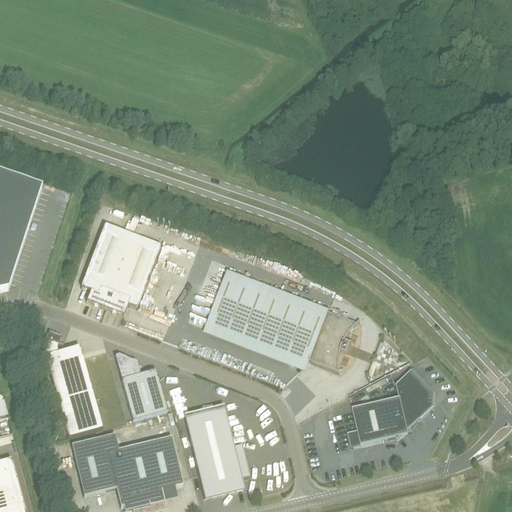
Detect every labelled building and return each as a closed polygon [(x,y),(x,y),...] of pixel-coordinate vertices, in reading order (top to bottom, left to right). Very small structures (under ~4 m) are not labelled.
[(0,174),(0,293),(8,292),(9,288),(41,189),(0,174)] [(128,232),(134,235),(142,220),(135,216),(128,232)] [(104,312),(132,239),(104,228),(80,290),(90,294),(86,305),(104,312)] [(132,239),(104,312),(123,319),(126,308),(136,312),(160,250),(132,239)] [(353,330),(359,324),(357,325),(329,315),(329,314),(227,274),(208,325),(310,364),(310,363),(338,374),(339,377),(338,369),(339,361),(340,353),(347,355),(346,354),(349,346),(350,346),(351,345),(344,343),(348,336),(353,330)] [(145,302),(143,307),(152,310),(154,305),(145,302)] [(46,341),(42,352),(44,360),(68,442),(102,432),(79,350),(63,354),(62,351),(64,346),(59,344),(61,339),(49,334),(46,341)] [(158,385),(155,373),(140,378),(136,365),(118,358),(114,359),(121,383),(120,383),(132,425),(167,415),(158,385)] [(347,436),(350,451),(395,440),(396,444),(407,433),(406,428),(410,427),(411,429),(432,410),(433,397),(411,374),(395,388),(398,402),(352,412),(357,434),(347,436)] [(241,482),(249,480),(242,448),(233,450),(224,411),(184,421),(198,479),(203,501),(243,492),(241,482)] [(118,453),(114,439),(71,449),(83,499),(116,491),(120,511),(124,510),(124,511),(126,511),(132,511),(139,511),(164,506),(161,494),(183,489),(182,484),(171,441),(118,453)] [(0,511),(24,511),(11,463),(0,465),(0,511)]
